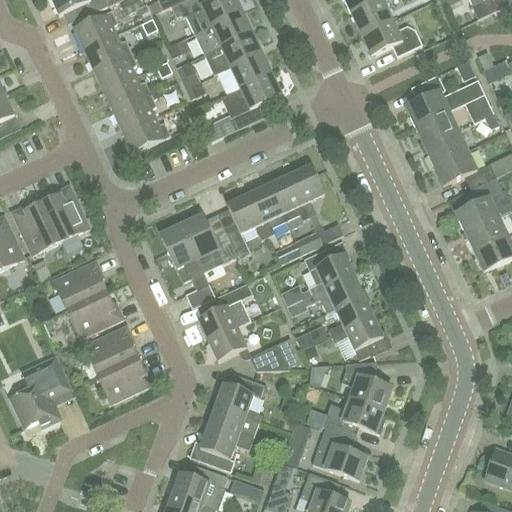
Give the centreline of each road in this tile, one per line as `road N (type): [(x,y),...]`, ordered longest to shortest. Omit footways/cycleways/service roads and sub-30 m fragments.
road 1 (residential): [(113,211),(345,103)]
road 2 (residential): [(455,334),(345,103)]
road 3 (residential): [(181,396),(181,373),(113,211)]
road 4 (residential): [(46,511),(67,449),(181,396)]
road 5 (residential): [(420,511),(464,384),(455,334)]
road 6 (residential): [(83,149),(34,39),(3,28),(0,19)]
road 7 (residential): [(136,511),(181,396)]
